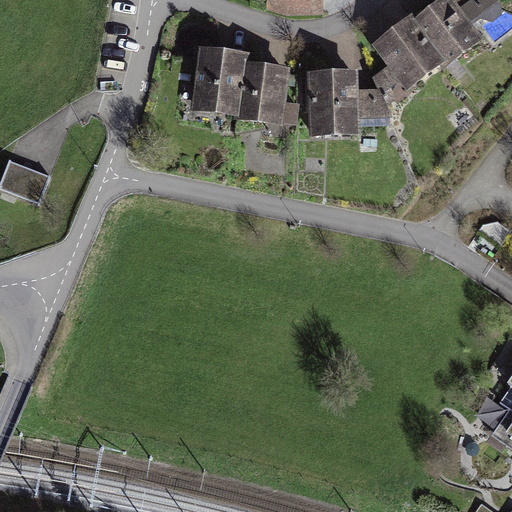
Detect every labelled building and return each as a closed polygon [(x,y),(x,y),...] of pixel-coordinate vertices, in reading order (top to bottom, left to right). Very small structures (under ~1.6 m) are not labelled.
[(285,20),(322,19),(321,0),(268,0),(265,14),(285,20)] [(447,0),(446,0),(412,25),(442,65),(444,68),(497,29),(477,0),(458,14),(447,0)] [(410,22),(371,50),(386,71),(370,83),(386,105),(442,65),(412,25),(410,22)] [(246,57),(196,52),(189,116),(239,121),(245,68),(246,57)] [(289,73),(245,68),(239,121),(239,124),(294,130),(296,109),(286,108),(289,73)] [(356,76),(305,77),(307,137),(357,136),(357,123),(386,123),(375,95),(356,95),(356,76)] [(47,182),(8,168),(0,191),(0,194),(38,208),(47,182)] [(509,417),(492,441),(511,455),(511,385),(496,408),(509,417)]
